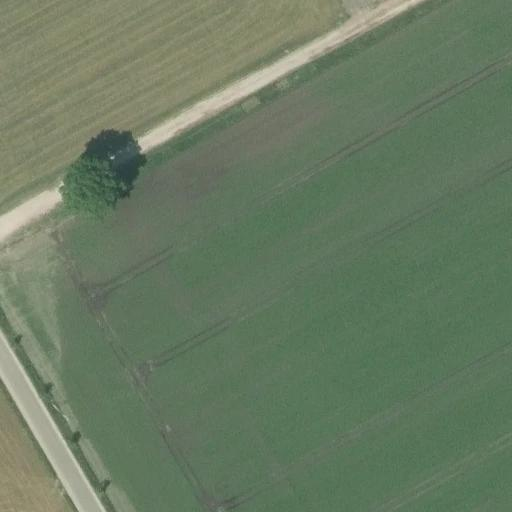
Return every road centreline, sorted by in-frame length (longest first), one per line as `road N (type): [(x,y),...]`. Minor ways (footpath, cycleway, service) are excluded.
road 1 (track): [(402,0),(0,226)]
road 2 (residential): [(84,511),(0,358)]
